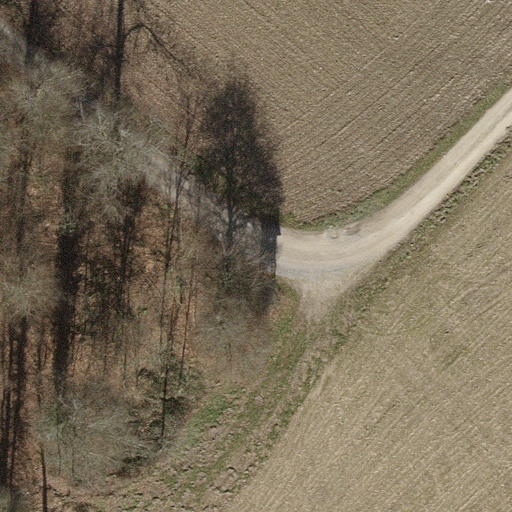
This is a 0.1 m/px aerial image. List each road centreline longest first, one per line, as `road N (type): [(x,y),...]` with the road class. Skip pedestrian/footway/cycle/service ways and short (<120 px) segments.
road 1 (track): [(0,42),(230,227),(288,262),(323,263),(362,246),(511,104)]
road 2 (track): [(323,263),(303,325),(246,422),(177,511)]
